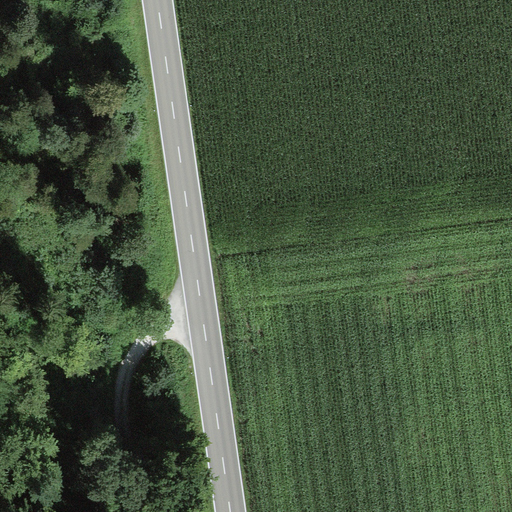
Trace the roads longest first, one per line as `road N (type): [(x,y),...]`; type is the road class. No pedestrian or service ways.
road 1 (tertiary): [(152,0),(223,511)]
road 2 (track): [(196,319),(148,331),(123,377),(120,429),(144,511)]
